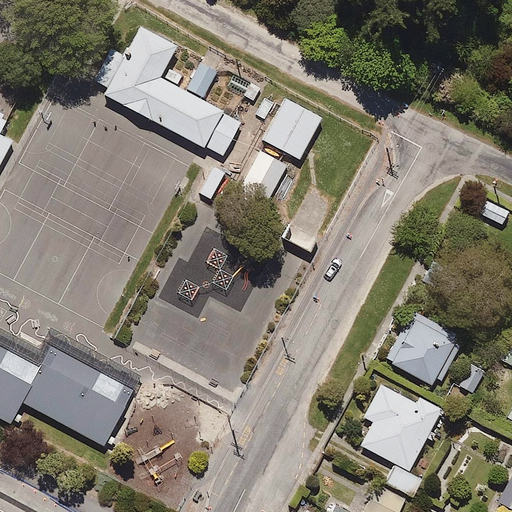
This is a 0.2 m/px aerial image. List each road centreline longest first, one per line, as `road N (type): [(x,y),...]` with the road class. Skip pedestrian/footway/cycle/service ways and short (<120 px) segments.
road 1 (residential): [(428,132),(233,511)]
road 2 (residential): [(428,132),(214,0)]
